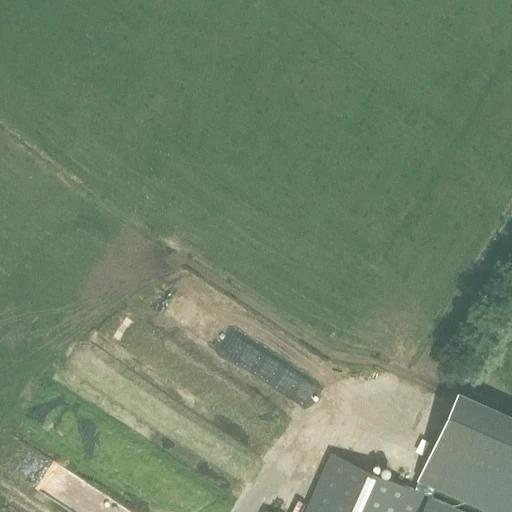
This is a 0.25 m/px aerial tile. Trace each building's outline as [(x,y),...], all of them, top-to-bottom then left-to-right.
[(160,309),(216,347),(229,327),(173,290),(160,309)] [(126,413),(150,423),(164,390),(140,380),(126,413)] [(511,511),(511,431),(451,404),(418,480),(491,511),(511,511)] [(403,511),(414,489),(332,453),(305,511),(403,511)] [(159,464),(145,495),(168,504),(182,473),(159,464)] [(111,511),(118,500),(100,489),(86,511),(111,511)] [(464,511),(431,497),(423,511),(464,511)] [(14,500),(8,509),(12,511),(24,511),(27,509),(14,500)]
